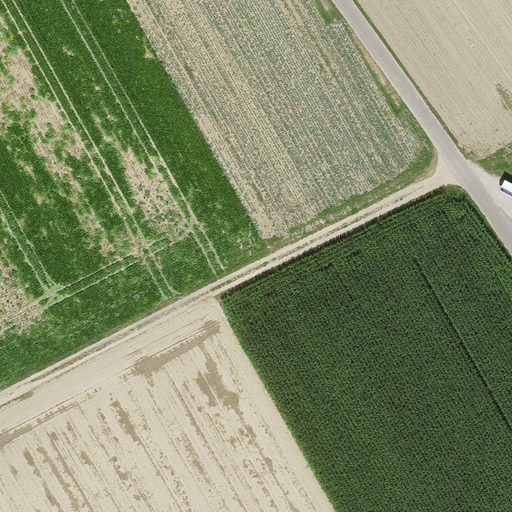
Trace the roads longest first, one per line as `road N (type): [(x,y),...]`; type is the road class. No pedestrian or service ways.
road 1 (track): [(460,164),(0,397)]
road 2 (track): [(511,237),(347,0)]
